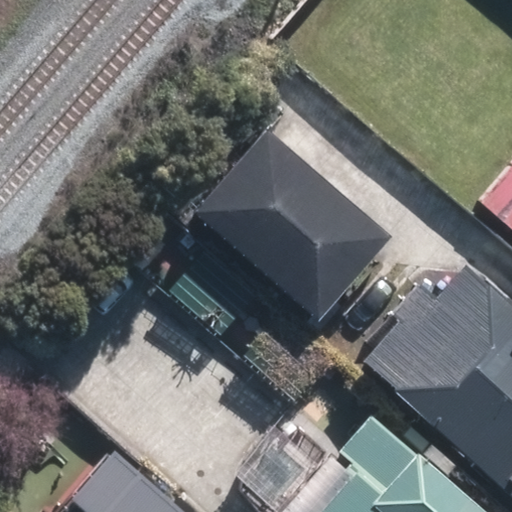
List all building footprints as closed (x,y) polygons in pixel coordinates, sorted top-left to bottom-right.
[(382,251),(248,136),(183,212),(317,326),(382,251)] [(511,159),(477,199),(511,228),(511,159)] [(252,291),(208,249),(172,287),(216,329),(252,291)] [(511,322),(444,264),(351,371),(511,509),(511,322)] [(481,511),(399,441),(336,511),(481,511)] [(153,511),(113,478),(83,511),(153,511)]
